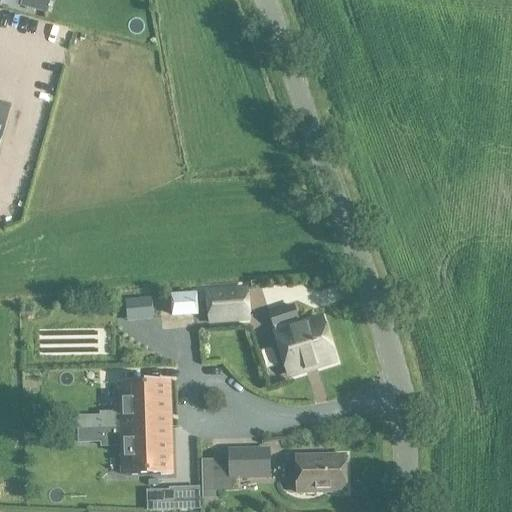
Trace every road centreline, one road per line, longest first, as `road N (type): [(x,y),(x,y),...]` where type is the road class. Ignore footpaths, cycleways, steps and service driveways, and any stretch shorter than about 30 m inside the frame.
road 1 (unclassified): [(402,511),(398,386),(265,0)]
road 2 (unknown): [(266,409),(398,386)]
